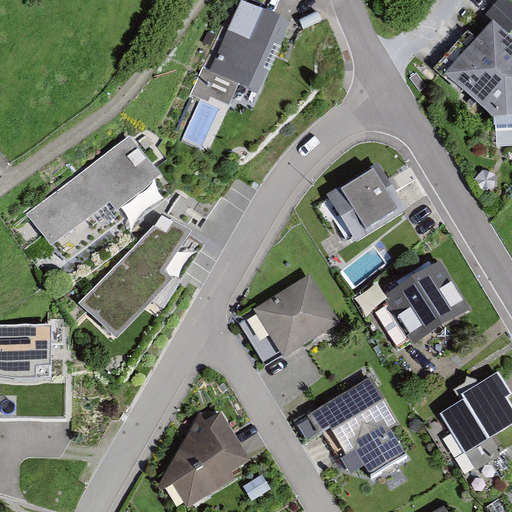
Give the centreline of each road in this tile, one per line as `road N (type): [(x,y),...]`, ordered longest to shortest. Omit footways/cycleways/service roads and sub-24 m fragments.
road 1 (residential): [(383,91),(327,134),(275,194),(206,315)]
road 2 (residential): [(204,0),(126,101),(0,191)]
road 3 (residential): [(511,296),(383,91)]
road 4 (residential): [(206,315),(324,511)]
road 5 (residential): [(206,315),(93,511)]
